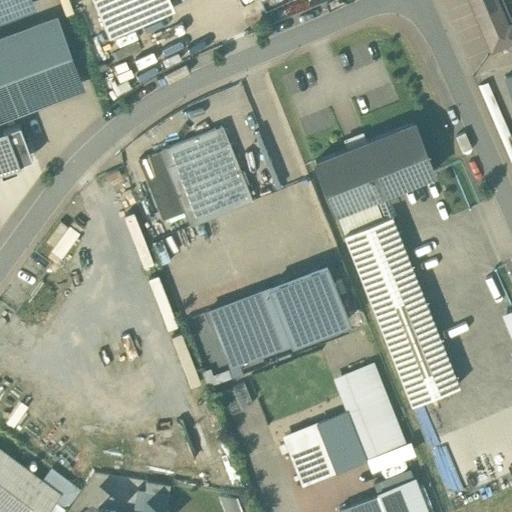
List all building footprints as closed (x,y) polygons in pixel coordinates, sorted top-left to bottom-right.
[(24,0),(0,0),(0,16),(27,6),(24,0)] [(93,0),(109,36),(166,12),(160,0),(93,0)] [(507,25),(496,0),(469,0),(491,50),(511,40),(511,25),(511,23),(507,25)] [(0,33),(47,17),(43,7),(0,22),(0,33)] [(54,24),(0,44),(0,109),(49,91),(76,81),(54,24)] [(413,121),(315,160),(335,210),(433,171),(413,121)] [(221,124),(160,149),(184,209),(190,224),(251,199),(221,124)] [(2,130),(0,130),(0,169),(15,163),(2,130)] [(49,168),(36,143),(25,148),(37,174),(49,168)] [(160,149),(139,158),(163,218),(184,209),(160,149)] [(391,214),(344,232),(411,403),(421,399),(459,384),(391,214)] [(327,263),(209,307),(230,364),(349,320),(327,263)] [(371,365),(341,377),(371,451),(400,439),(371,365)] [(233,384),(240,406),(255,400),(247,379),(233,384)] [(316,427),(302,432),(285,439),(287,442),(289,448),(301,478),(318,472),(332,466),(316,427)] [(287,442),(279,445),(282,451),(289,448),(287,442)] [(43,511),(58,492),(0,449),(0,511),(1,511),(43,511)] [(427,511),(413,477),(383,489),(392,511),(427,511)] [(243,511),(236,489),(219,495),(224,511),(243,511)]
